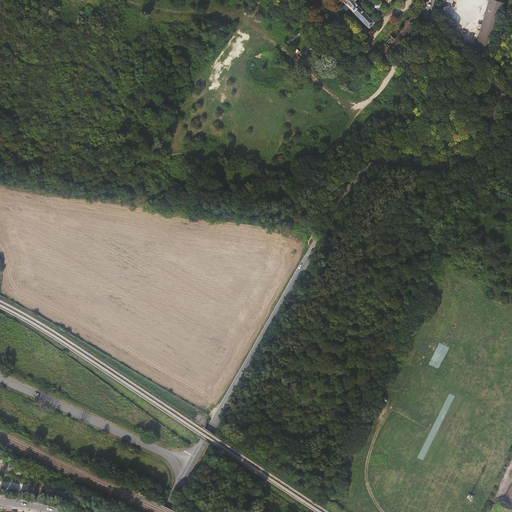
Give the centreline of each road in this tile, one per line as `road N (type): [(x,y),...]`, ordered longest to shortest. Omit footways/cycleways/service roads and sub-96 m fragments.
road 1 (tertiary): [(497,93),(491,135),(472,156),(442,168),(383,162),(350,183),(189,464)]
road 2 (track): [(128,0),(245,24),(364,104)]
road 3 (tertiary): [(0,377),(189,464)]
